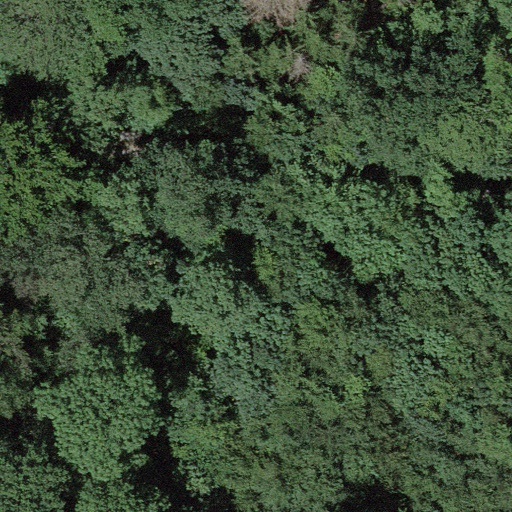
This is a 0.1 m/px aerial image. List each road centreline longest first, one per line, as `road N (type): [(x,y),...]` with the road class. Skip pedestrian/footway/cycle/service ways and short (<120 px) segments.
road 1 (track): [(0,128),(511,205)]
road 2 (track): [(302,511),(143,450),(0,380)]
